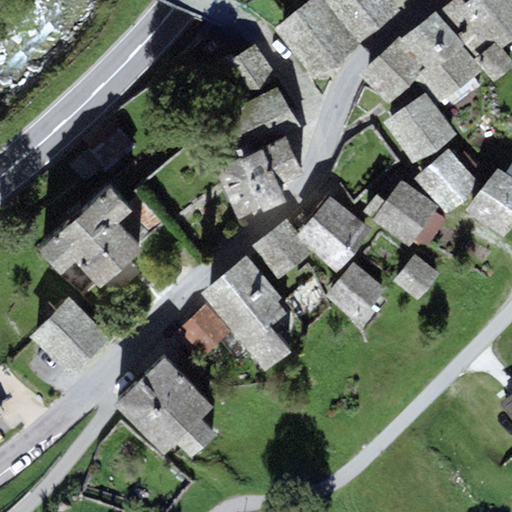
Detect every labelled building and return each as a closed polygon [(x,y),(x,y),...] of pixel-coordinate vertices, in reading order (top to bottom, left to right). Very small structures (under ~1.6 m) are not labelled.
[(324,0),(313,0),(274,30),(318,82),(359,43),(324,0)] [(324,0),(359,43),(398,11),(389,0),(324,0)] [(461,0),(451,0),(441,8),(461,32),(458,34),(476,58),(474,59),(494,84),(511,69),(511,62),(502,50),(511,41),(511,40),(479,0),(467,0),(464,3),(461,0)] [(511,0),(479,0),(511,40),(511,0)] [(463,45),(434,11),(400,40),(426,68),(419,75),(443,103),(481,71),(461,47),(463,45)] [(419,75),(426,68),(400,40),(397,38),(359,76),(388,105),(419,75)] [(300,127),(278,87),(256,45),(212,69),(242,145),(209,160),(237,220),(263,207),(265,213),(286,202),(279,186),(302,177),(285,134),(300,127)] [(456,135),(426,94),(383,125),(414,166),(456,135)] [(90,147),(114,127),(106,118),(82,139),(90,147)] [(106,173),(135,147),(116,125),(114,127),(90,147),(86,151),(102,169),(106,173)] [(479,185),(448,150),(415,180),(447,215),(479,185)] [(102,169),(86,151),(69,166),(86,184),(102,169)] [(503,173),(511,179),(511,158),(503,173)] [(497,169),(464,212),(503,240),(511,228),(511,179),(503,173),(497,169)] [(437,207),(400,180),(385,201),(376,195),(363,213),(409,247),(414,240),(433,213),(437,207)] [(110,188),(39,251),(60,274),(75,261),(99,288),(142,250),(118,223),(131,211),(110,188)] [(371,230),(328,196),(298,234),(293,239),(312,254),(336,274),(371,230)] [(433,213),(414,240),(424,248),(444,221),(433,213)] [(298,234),(287,221),(253,247),(278,280),(312,254),(293,239),(298,234)] [(439,274),(413,255),(393,282),(419,301),(439,274)] [(247,257),(201,295),(265,370),(290,352),(270,326),(285,314),(277,301),(281,298),(247,257)] [(352,263),(324,296),(358,324),(386,291),(352,263)] [(76,270),(65,281),(84,301),(96,290),(76,270)] [(110,337),(68,297),(30,338),(72,377),(110,337)] [(230,334),(205,307),(179,331),(203,358),(230,334)] [(211,408),(162,358),(113,405),(163,457),(176,445),(191,460),(216,436),(199,419),(211,408)] [(511,388),(500,397),(511,411),(511,388)]
